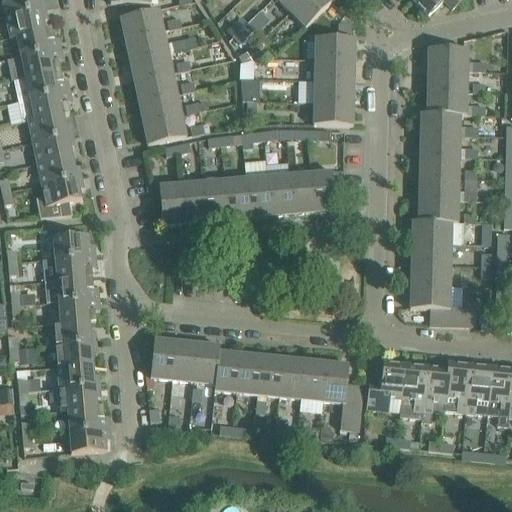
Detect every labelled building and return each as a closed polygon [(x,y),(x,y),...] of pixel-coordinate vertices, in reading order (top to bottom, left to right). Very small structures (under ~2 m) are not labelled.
[(37,0),(0,0),(5,18),(45,10),(42,0),(41,0),(37,1),(37,0)] [(304,0),(274,0),(290,15),(304,0)] [(333,3),(329,0),(304,0),(290,15),(305,31),(333,3)] [(414,0),(412,3),(427,19),(443,3),(452,12),(463,0),(414,0)] [(45,10),(5,18),(9,39),(44,32),(42,23),(47,22),(45,10)] [(124,42),(163,34),(158,13),(120,21),(124,42)] [(241,19),(226,33),(233,40),(248,26),(241,19)] [(180,21),(166,23),(168,33),(181,30),(180,21)] [(233,40),(239,47),(254,33),(248,26),(233,40)] [(336,26),(336,35),(350,36),(350,27),(336,26)] [(44,32),(9,39),(10,42),(16,40),(20,60),(60,51),(58,41),(53,42),(50,31),(44,32)] [(129,63),(167,55),(165,46),(163,34),(124,42),(129,63)] [(353,63),(354,41),(315,40),(314,62),(353,63)] [(184,42),(165,46),(167,55),(186,51),(185,47),(184,42)] [(238,63),(239,66),(254,63),(261,61),(254,49),(238,59),(240,63),(238,63)] [(25,81),(60,74),(57,64),(63,63),(60,51),(20,60),(25,81)] [(485,74),(485,65),(467,65),(467,53),(428,51),(427,73),(485,74)] [(172,77),(167,55),(129,63),(133,85),(172,77)] [(353,85),(353,63),(314,62),(314,84),(353,85)] [(188,63),(176,66),(178,76),(190,73),(188,63)] [(254,63),(239,66),(240,69),(240,82),(253,83),(254,63)] [(466,75),(485,75),(485,74),(427,73),(427,95),(466,96),(466,75)] [(60,74),(25,81),(13,84),(18,105),(69,94),(67,83),(62,84),(60,74)] [(172,77),(133,85),(138,106),(176,98),(172,77)] [(295,93),(308,93),(308,83),(295,83),(295,93)] [(193,84),(180,87),(182,97),(195,94),(193,84)] [(352,107),(353,85),(314,84),(313,106),(352,107)] [(258,87),(241,86),(242,104),(257,105),(258,87)] [(472,96),(485,96),(485,87),(472,86),(472,96)] [(72,105),(69,94),(18,105),(22,125),(27,124),(27,125),(69,116),(67,106),(72,105)] [(427,95),(426,116),(465,117),(466,96),(427,95)] [(138,106),(143,127),(181,119),(176,98),(138,106)] [(197,105),(185,108),(187,118),(199,115),(197,105)] [(308,105),(295,105),(294,115),(307,115),(308,105)] [(313,128),(332,129),(352,129),(352,107),(313,106),(313,128)] [(485,109),(472,108),(471,118),(484,119),(485,109)] [(69,117),(69,116),(27,125),(32,146),(72,138),(70,126),(64,127),(63,119),(69,117)] [(465,119),(465,117),(426,116),(420,116),(420,138),(459,139),(459,118),(465,119)] [(186,141),(181,119),(143,127),(147,149),(186,141)] [(202,127),(189,130),(191,139),(204,137),(204,136),(202,127)] [(464,140),(478,140),(478,130),(465,129),(464,140)] [(263,134),(264,144),(276,142),(275,133),(263,134)] [(264,144),(263,134),(250,136),(252,146),(264,144)] [(285,143),(307,143),(308,135),(285,134),(285,143)] [(308,135),(307,143),(319,144),(320,135),(308,135)] [(219,140),(221,149),(242,147),(241,137),(219,140)] [(72,138),(32,146),(37,167),(71,160),(69,150),(74,149),(72,138)] [(420,138),(419,160),(458,160),(459,139),(420,138)] [(221,149),(219,140),(207,141),(208,151),(221,149)] [(175,148),(178,158),(190,155),(188,145),(175,148)] [(175,148),(164,151),(166,160),(178,158),(175,148)] [(464,161),(477,161),(478,151),(464,151),(464,161)] [(71,160),(37,167),(41,188),(81,179),(79,169),(73,170),(71,160)] [(419,160),(419,181),(458,182),(458,160),(419,160)] [(464,183),(477,183),(477,173),(464,173),(464,183)] [(332,174),(331,175),(310,176),(313,215),(335,214),(332,178),(332,174)] [(292,217),(313,215),(310,176),(289,178),(292,217)] [(270,219),(292,217),(289,178),(267,180),(270,219)] [(40,222),(72,219),(69,205),(81,203),(78,192),(83,191),(81,179),(41,188),(43,200),(35,201),(40,222)] [(248,221),(270,219),(267,180),(245,182),(248,221)] [(419,181),(418,203),(457,204),(476,205),(477,195),(457,194),(458,182),(419,181)] [(0,188),(2,197),(11,195),(8,182),(0,183),(0,188)] [(227,223),(248,221),(245,182),(223,184),(227,223)] [(227,223),(223,184),(202,185),(205,224),(227,223)] [(183,226),(205,224),(202,185),(180,187),(183,226)] [(161,228),(183,226),(180,187),(158,189),(161,228)] [(2,197),(4,209),(13,207),(11,195),(2,197)] [(418,203),(418,224),(457,225),(457,204),(418,203)] [(511,222),(511,213),(504,213),(503,222),(511,222)] [(463,216),(463,226),(476,227),(476,217),(463,216)] [(511,222),(503,222),(503,232),(511,231),(511,222)] [(411,224),(411,246),(450,247),(451,226),(457,226),(457,225),(418,224),(411,224)] [(481,239),(491,239),(491,227),(481,227),(481,239)] [(52,240),(54,262),(95,259),(94,248),(89,248),(88,237),(52,240)] [(508,246),(509,237),(497,237),(497,246),(508,246)] [(411,246),(410,268),(450,269),(450,247),(411,246)] [(508,256),(508,246),(497,246),(496,255),(508,256)] [(8,267),(17,266),(16,253),(7,254),(8,267)] [(508,265),(508,256),(496,255),(496,265),(508,265)] [(490,282),(491,257),(481,256),(480,281),(490,282)] [(54,262),(42,264),(44,285),(92,281),(91,271),(96,270),(95,259),(54,262)] [(508,274),(508,265),(496,265),(496,274),(508,274)] [(18,278),(17,266),(8,267),(9,279),(18,278)] [(410,290),(449,291),(450,269),(410,268),(410,290)] [(508,284),(508,274),(496,274),(496,283),(508,284)] [(92,291),(92,281),(44,285),(46,307),(58,306),(98,302),(98,291),(92,291)] [(507,293),(507,292),(508,284),(496,283),(496,293),(507,293)] [(429,329),(474,330),(475,330),(475,311),(449,311),(449,291),(410,290),(409,312),(429,312),(429,329)] [(496,293),(495,302),(507,302),(507,293),(496,293)] [(11,310),(20,309),(19,296),(10,297),(11,310)] [(99,313),(98,302),(58,306),(60,326),(53,326),(53,328),(95,324),(94,314),(99,313)] [(495,302),(495,312),(507,312),(507,302),(495,302)] [(20,309),(11,310),(12,322),(21,321),(20,309)] [(95,325),(95,324),(53,328),(55,350),(96,346),(95,334),(89,335),(89,326),(95,325)] [(9,354),(18,353),(17,340),(8,341),(9,354)] [(150,381),(172,383),(175,344),(154,342),(150,381)] [(172,383),(193,385),(197,347),(175,344),(172,383)] [(97,357),(96,346),(55,350),(57,371),(92,368),(91,358),(97,357)] [(193,385),(214,388),(214,394),(215,394),(219,355),(219,349),(197,347),(193,385)] [(18,353),(9,354),(10,366),(19,365),(18,353)] [(215,394),(236,396),(240,357),(219,355),(215,394)] [(240,357),(236,396),(257,398),(255,417),(256,417),(262,359),(240,357)] [(262,359),(256,417),(265,418),(267,399),(279,400),(283,361),(262,359)] [(301,402),(305,363),(283,361),(279,400),(301,402)] [(326,365),(305,363),(301,402),(323,405),(326,365)] [(357,435),(360,409),(362,389),(346,387),(348,367),(326,365),(323,405),(342,407),(339,433),(357,435)] [(366,412),(388,415),(400,416),(399,420),(400,420),(405,368),(383,366),(380,388),(368,387),(366,412)] [(444,416),(444,414),(448,367),(447,367),(447,373),(426,371),(421,422),(421,426),(431,427),(432,415),(444,416)] [(444,414),(465,416),(470,369),(448,367),(444,414)] [(59,392),(99,389),(98,377),(93,378),(92,368),(57,371),(59,392)] [(400,420),(421,422),(426,371),(405,368),(400,420)] [(465,416),(475,417),(487,418),(491,371),(470,369),(465,416)] [(487,418),(499,419),(509,420),(511,382),(511,373),(491,371),(487,418)] [(18,396),(27,395),(26,382),(17,383),(18,396)] [(100,400),(99,389),(59,392),(60,412),(96,410),(95,401),(100,400)] [(12,392),(0,391),(0,407),(12,407),(12,392)] [(201,405),(202,392),(192,391),(191,404),(201,405)] [(27,395),(18,396),(19,408),(29,407),(27,395)] [(0,407),(0,418),(13,418),(12,407),(0,407)] [(69,435),(109,431),(108,420),(103,420),(102,409),(96,410),(60,412),(60,415),(67,414),(69,435)] [(150,426),(159,425),(158,412),(149,413),(150,426)] [(22,439),(31,438),(30,425),(21,426),(22,439)] [(233,430),(220,428),(219,438),(232,439),(233,430)] [(232,439),(244,441),(254,442),(255,432),(233,430),(232,439)] [(69,435),(69,437),(71,457),(106,454),(105,443),(110,443),(109,431),(69,435)] [(298,432),(285,431),(284,440),(297,441),(298,432)] [(310,433),(298,432),(297,441),(309,442),(310,433)] [(31,438),(22,439),(23,451),(32,451),(31,438)] [(397,451),(398,442),(385,441),(385,450),(397,451)] [(398,442),(397,451),(409,452),(410,443),(398,442)] [(440,455),(441,446),(429,445),(428,454),(440,455)] [(441,446),(440,455),(452,456),(453,447),(441,446)] [(484,450),(472,449),(471,458),(483,459),(484,450)] [(483,459),(495,461),(496,452),(484,450),(483,459)]
